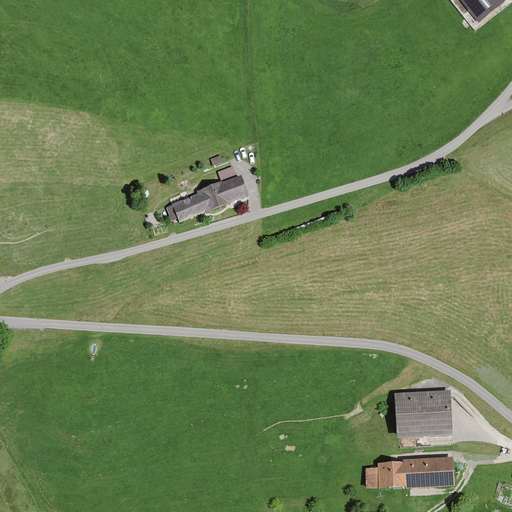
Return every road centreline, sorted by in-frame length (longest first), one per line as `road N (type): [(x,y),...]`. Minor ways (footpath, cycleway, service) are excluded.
road 1 (unclassified): [(511,89),(468,133),(411,168),(0,287)]
road 2 (unclassified): [(511,417),(437,365),(361,343),(0,322)]
